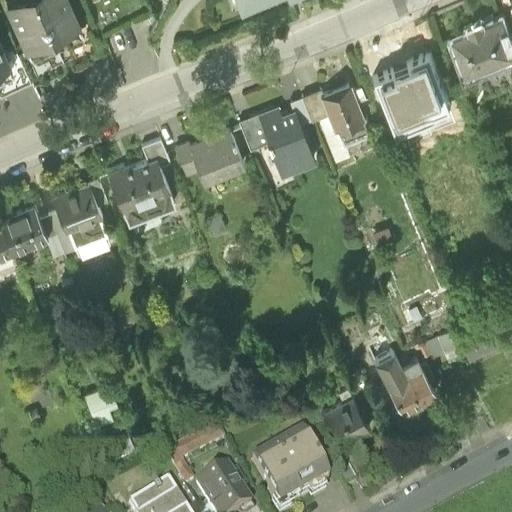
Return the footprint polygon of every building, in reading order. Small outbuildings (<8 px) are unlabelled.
[(7,0),(28,44),(44,36),(50,49),(53,48),(66,41),(68,41),(62,28),(79,20),(69,0),(7,0)] [(90,16),(97,30),(145,7),(141,0),(103,0),(86,8),(90,16)] [(474,20),(457,26),(469,57),(486,51),(489,53),(492,53),(495,53),(498,52),(500,50),(502,48),(502,45),(502,44),(511,40),(511,20),(507,7),(490,13),(488,9),(472,15),(474,20)] [(79,20),(62,28),(68,41),(66,41),(73,54),(102,41),(97,30),(90,16),(79,20)] [(433,32),(364,61),(387,117),(457,88),(433,32)] [(44,36),(28,44),(27,43),(17,48),(30,75),(58,62),(53,48),(50,49),(44,36)] [(0,65),(10,61),(3,48),(0,40),(0,65)] [(10,61),(0,65),(0,88),(30,75),(17,48),(14,42),(3,48),(10,61)] [(318,79),(317,79),(324,99),(329,111),(331,110),(340,132),(367,121),(359,101),(361,100),(348,67),(318,79)] [(298,80),(299,82),(308,105),(324,99),(317,79),(318,79),(316,73),(298,80)] [(287,87),(290,94),(296,110),(308,105),(299,82),(287,87)] [(275,91),(235,107),(248,138),(265,131),(277,159),(311,145),(296,110),(290,94),(278,99),(275,91)] [(186,127),(172,133),(183,160),(194,155),(200,170),(241,152),(225,114),(188,130),(186,127)] [(139,135),(144,150),(154,146),(157,152),(166,149),(158,127),(139,135)] [(154,146),(144,150),(106,163),(125,213),(173,195),(157,152),(154,146)] [(85,171),(87,173),(93,190),(113,182),(106,163),(85,171)] [(87,173),(51,188),(59,207),(71,237),(106,223),(93,190),(87,173)] [(2,208),(16,242),(47,229),(40,214),(33,195),(2,208)] [(71,237),(59,207),(40,214),(47,229),(53,244),(71,237)] [(2,208),(0,208),(0,248),(16,242),(2,208)] [(0,265),(21,256),(16,242),(0,248),(0,265)] [(486,302),(425,331),(432,346),(461,332),(469,348),(501,333),(486,302)] [(372,349),(401,402),(436,383),(415,345),(402,352),(394,337),(372,349)] [(108,375),(81,388),(95,417),(113,409),(108,399),(117,394),(108,375)] [(353,389),(319,407),(336,438),(370,420),(353,389)] [(217,429),(164,456),(183,489),(193,483),(182,465),(223,445),(217,429)] [(167,449),(160,434),(146,440),(153,455),(167,449)] [(302,439),(250,469),(274,511),(288,511),(294,509),(292,505),(306,497),(308,501),(330,489),(319,469),(302,439)] [(229,469),(195,489),(208,511),(249,511),(253,510),(229,469)] [(183,511),(168,486),(128,510),(129,511),(183,511)]
